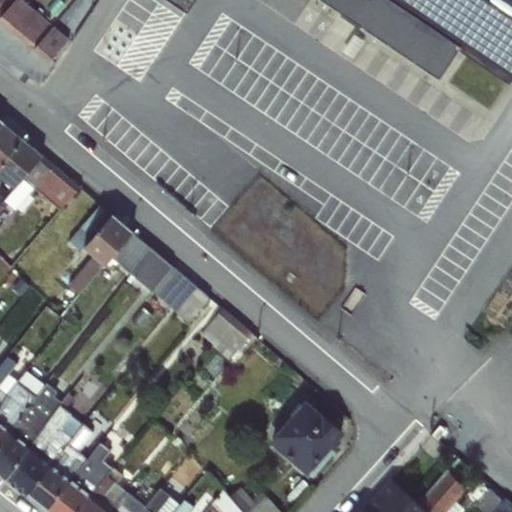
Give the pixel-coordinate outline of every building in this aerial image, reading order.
[(23,0),(14,0),(0,17),(0,19),(30,45),(49,23),(23,0)] [(511,0),(167,0),(192,15),(200,0),(326,0),(436,77),(455,51),(510,85),(511,81),(511,0)] [(0,125),(0,165),(23,139),(3,122),(0,125)] [(23,139),(0,165),(0,173),(15,187),(42,155),(23,139)] [(15,187),(4,200),(15,209),(35,187),(60,209),(79,187),(42,155),(15,187)] [(0,203),(4,200),(15,187),(0,173),(0,203)] [(97,231),(84,246),(94,254),(106,264),(111,257),(133,231),(113,213),(97,231)] [(84,246),(97,231),(85,221),(69,241),(81,250),(84,246)] [(133,231),(111,257),(119,264),(131,273),(151,247),(133,231)] [(16,240),(1,257),(11,266),(26,249),(16,240)] [(151,247),(131,273),(152,290),(173,265),(151,247)] [(106,264),(94,254),(68,285),(79,294),(106,264)] [(173,265),(152,290),(175,310),(197,285),(173,265)] [(197,285),(175,310),(189,322),(211,298),(197,285)] [(223,307),(205,329),(218,341),(214,346),(229,360),(252,332),(223,307)] [(0,365),(0,403),(6,395),(0,390),(0,384),(16,363),(8,356),(0,365)] [(6,395),(0,403),(0,423),(10,431),(45,384),(25,369),(6,395)] [(45,384),(10,431),(29,447),(61,403),(62,401),(54,394),(57,391),(47,382),(45,384)] [(310,472),(331,447),(345,431),(307,398),(270,441),(308,474),(310,472)] [(61,403),(29,447),(50,464),(71,436),(60,427),(72,413),(61,403)] [(71,436),(50,464),(71,480),(87,458),(79,451),(94,431),(83,422),(71,436)] [(0,423),(0,443),(10,431),(0,423)] [(10,431),(0,443),(0,473),(6,478),(29,447),(10,431)] [(87,458),(71,480),(87,493),(89,494),(113,466),(103,460),(111,450),(100,441),(87,458)] [(29,447),(6,478),(22,492),(26,495),(27,493),(50,464),(29,447)] [(331,447),(310,472),(314,475),(335,450),(331,447)] [(27,493),(26,495),(46,510),(71,480),(50,464),(27,493)] [(468,487),(445,511),(511,511),(511,503),(482,476),(475,486),(452,465),(448,469),(468,487)] [(113,466),(89,494),(100,503),(117,482),(123,474),(113,466)] [(447,469),(418,502),(429,511),(445,511),(468,487),(448,469),(447,469)] [(71,480),(46,510),(47,511),(75,511),(89,494),(87,493),(71,480)] [(391,480),(362,510),(364,511),(429,511),(418,502),(391,480)] [(117,482),(100,503),(109,510),(127,489),(117,482)] [(240,485),(230,496),(243,511),(279,511),(262,490),(252,499),(240,485)] [(145,505),(139,511),(157,511),(170,495),(160,487),(145,505)] [(127,489),(109,510),(111,511),(139,511),(145,505),(127,489)] [(243,511),(230,496),(224,489),(212,503),(221,511),(243,511)] [(89,494),(75,511),(107,511),(109,510),(100,503),(89,494)] [(173,511),(189,511),(194,505),(185,497),(173,511)]
